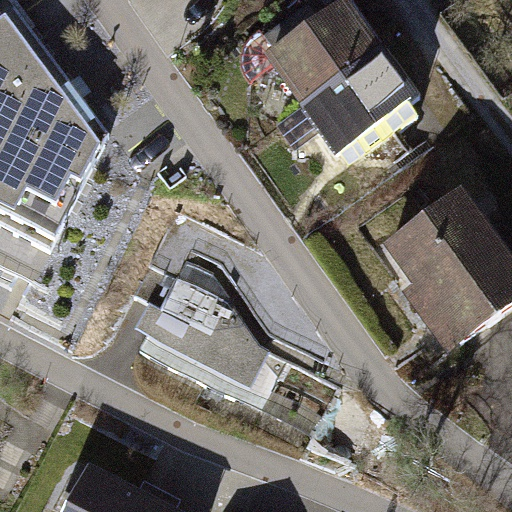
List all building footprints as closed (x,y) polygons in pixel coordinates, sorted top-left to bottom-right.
[(249,81),(283,131),(370,72),(336,22),(249,81)] [(13,35),(0,43),(0,253),(13,228),(38,240),(51,213),(68,221),(96,162),(13,35)] [(283,131),(317,181),(404,122),(370,72),(283,131)] [(511,301),(454,209),(370,262),(439,372),(511,326),(511,301)] [(221,310),(166,284),(133,353),(241,405),(262,361),(249,355),(232,327),(221,310)] [(122,511),(78,491),(68,511),(122,511)]
